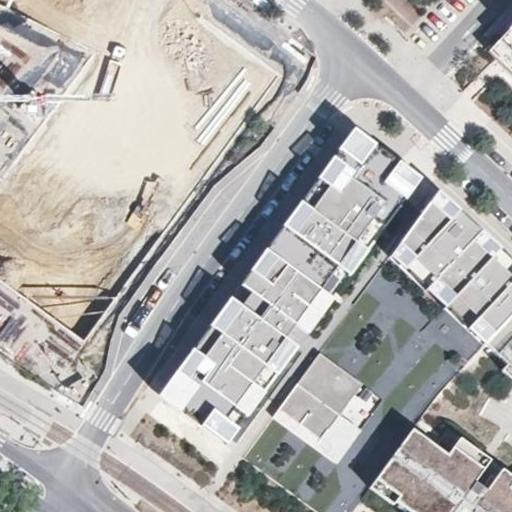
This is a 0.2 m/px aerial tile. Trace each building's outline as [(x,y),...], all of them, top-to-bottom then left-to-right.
[(191,11),(170,0),(0,0),(0,4),(81,44),(97,55),(1,180),(0,178),(0,272),(88,334),(206,177),(281,77),(191,11)] [(511,23),(488,50),(511,72),(511,23)] [(366,136),(345,121),(341,126),(362,141),(366,136)] [(358,244),(409,175),(388,159),(391,154),(366,136),(362,141),(341,126),(324,149),(329,153),(315,173),(310,169),(292,194),(297,198),(280,220),(275,216),(257,242),(262,246),(247,266),(242,262),(232,276),(237,280),(207,320),(202,316),(185,340),(250,391),(257,383),(244,374),(259,352),(272,362),(289,339),(276,330),(286,316),(311,282),(324,291),(341,268),(328,258),(345,235),(358,244)] [(315,173),(329,153),(324,149),(310,169),(315,173)] [(412,170),(391,154),(388,159),(409,175),(412,170)] [(490,242),(429,185),(425,190),(436,201),(485,246),(490,242)] [(469,311),(485,326),(511,297),(511,271),(508,268),(511,264),(511,262),(490,242),(485,246),(436,201),(425,190),(389,236),(397,243),(445,289),(437,298),(455,315),(460,320),(469,311)] [(280,220),(297,198),(292,194),(275,216),(280,220)] [(328,258),(341,268),(358,244),(345,235),(328,258)] [(445,289),(397,243),(389,236),(381,246),(437,298),(445,289)] [(247,266),(262,246),(257,242),(242,262),(247,266)] [(207,320),(237,280),(232,276),(202,316),(207,320)] [(311,282),(286,316),(298,326),(324,291),(311,282)] [(511,297),(485,326),(477,335),(483,341),(498,355),(511,368),(511,367),(511,297)] [(460,320),(477,335),(485,326),(469,311),(460,320)] [(250,391),(185,340),(184,341),(189,345),(174,366),(169,362),(151,387),(194,418),(198,411),(210,420),(226,398),(239,407),(250,391)] [(174,366),(189,345),(184,341),(169,362),(174,366)] [(244,374),(257,383),(272,362),(259,352),(244,374)] [(361,385),(318,354),(277,410),(320,441),(338,416),(361,385)] [(511,367),(511,368),(498,355),(494,359),(511,376),(511,367)] [(511,405),(492,394),(481,413),(503,425),(511,409),(511,405)] [(218,436),(239,407),(226,398),(210,420),(198,411),(194,418),(218,436)] [(320,441),(277,410),(271,418),(335,465),(359,432),(338,416),(320,441)] [(407,423),(371,472),(395,489),(389,497),(409,511),(511,511),(511,487),(511,486),(511,484),(511,481),(500,473),(497,476),(489,470),(485,467),(476,480),(469,475),(484,454),(478,450),(472,458),(450,442),(444,450),(407,423)] [(478,450),(444,425),(438,433),(450,442),(472,458),(478,450)] [(500,473),(503,468),(495,462),(489,470),(497,476),(500,473)] [(511,474),(503,468),(500,473),(511,481),(511,484),(511,486),(511,487),(511,474)] [(395,489),(371,472),(366,480),(389,497),(395,489)]
